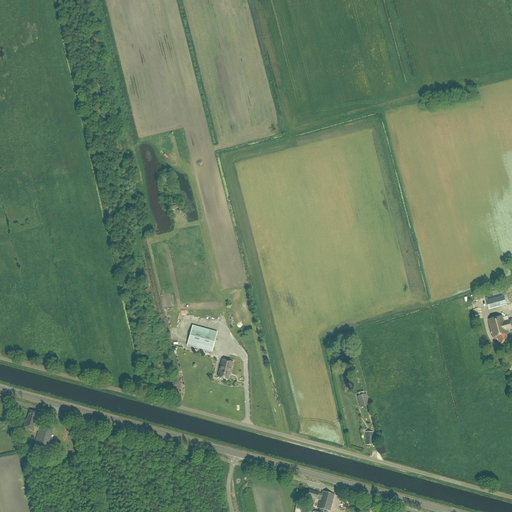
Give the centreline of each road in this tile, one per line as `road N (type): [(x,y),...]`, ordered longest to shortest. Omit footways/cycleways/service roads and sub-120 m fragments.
road 1 (unclassified): [(511,497),(0,357)]
road 2 (tertiary): [(234,452),(0,388)]
road 3 (tertiary): [(451,511),(234,452)]
